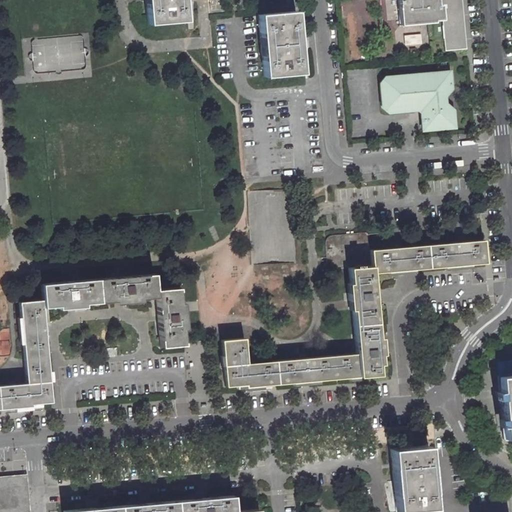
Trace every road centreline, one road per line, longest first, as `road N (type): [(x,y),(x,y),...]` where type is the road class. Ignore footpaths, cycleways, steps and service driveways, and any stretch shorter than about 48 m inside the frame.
road 1 (residential): [(449,402),(0,442)]
road 2 (residential): [(320,0),(339,157),(503,150)]
road 3 (residential): [(490,0),(503,150)]
road 4 (residential): [(511,299),(470,338),(449,402)]
